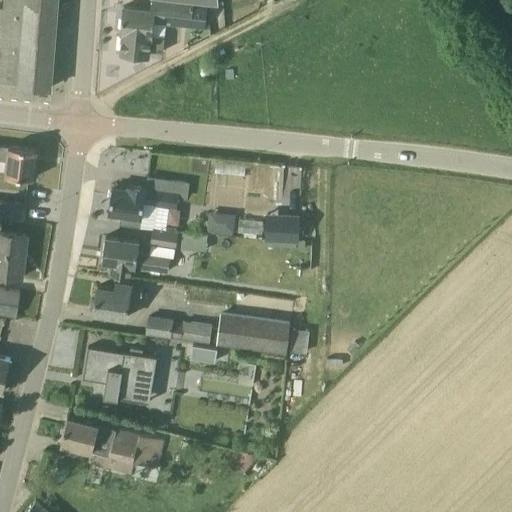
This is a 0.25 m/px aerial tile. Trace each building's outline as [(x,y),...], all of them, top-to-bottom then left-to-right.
[(57,0),(4,0),(4,7),(0,7),(0,42),(1,42),(0,53),(0,79),(18,81),(18,85),(51,88),(57,0)] [(166,23),(191,26),(205,27),(207,4),(195,2),(168,0),(166,0),(151,0),(151,8),(124,6),(121,33),(122,33),(120,52),(149,56),(149,50),(163,51),(166,23)] [(36,149),(0,144),(0,186),(17,188),(18,176),(33,178),(36,149)] [(176,207),(178,192),(146,188),(145,188),(145,187),(129,185),(129,188),(112,186),(109,212),(121,214),(120,220),(154,225),(158,204),(176,207)] [(0,218),(24,221),(26,203),(0,200),(0,218)] [(222,216),(213,215),(211,229),(233,232),(235,214),(222,213),(222,216)] [(280,214),(279,226),(266,226),(265,238),(298,240),(300,215),(280,214)] [(179,232),(155,228),(152,243),(176,247),(179,232)] [(182,246),(207,247),(208,232),(183,230),(182,246)] [(26,234),(0,231),(0,275),(21,278),(26,234)] [(130,277),(132,266),(135,267),(135,266),(150,268),(168,271),(170,257),(137,252),(139,241),(105,236),(101,262),(111,263),(110,274),(130,277)] [(141,288),(130,286),(130,285),(116,283),(115,289),(97,286),(93,312),(126,318),(128,302),(139,303),(141,288)] [(19,291),(0,287),(0,313),(15,316),(19,291)] [(289,322),(221,313),(220,328),(150,317),(147,332),(218,341),(218,342),(285,351),(289,322)] [(217,348),(192,344),(190,357),(215,361),(217,348)] [(152,382),(156,356),(142,353),(143,348),(130,346),(129,351),(124,351),(123,352),(88,346),(83,378),(105,381),(103,395),(118,398),(118,396),(139,400),(142,380),(152,382)] [(10,358),(0,355),(0,390),(3,391),(10,358)] [(164,440),(139,435),(67,416),(60,443),(91,451),(89,462),(129,472),(133,461),(158,467),(164,440)] [(229,458),(244,473),(259,458),(256,455),(236,450),(229,458)] [(49,511),(35,499),(23,511),(49,511)]
